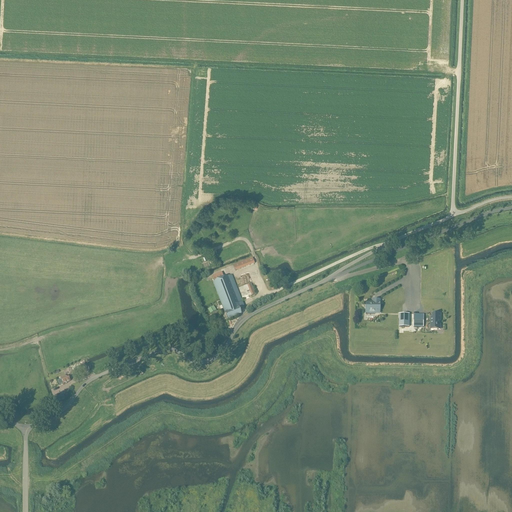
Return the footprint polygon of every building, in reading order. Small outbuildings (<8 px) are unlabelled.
[(252,257),(233,265),(237,272),(255,264),(252,257)] [(225,314),(239,309),(244,307),(231,275),(224,278),(222,272),(212,276),(214,282),(213,282),(225,314)] [(272,290),(278,287),(273,277),(267,280),(272,290)] [(256,293),(250,282),(247,284),(252,295),(256,293)] [(379,313),(380,300),(375,300),(375,303),(366,303),(365,314),(366,314),(366,312),(374,312),(374,313),(379,313)] [(228,319),(241,314),(239,309),(225,314),(224,314),(226,320),(228,319)] [(213,312),(207,316),(209,320),(218,314),(216,310),(216,311),(213,312)] [(410,314),(399,313),(399,327),(409,327),(410,314)] [(441,314),(436,314),(436,315),(433,315),(433,319),(431,319),(431,329),(437,329),(437,327),(438,327),(438,326),(440,326),(441,314)] [(414,315),(413,327),(424,327),(424,322),(421,321),(418,321),(418,315),(414,315)] [(63,384),(70,381),(68,376),(66,377),(65,375),(60,377),(61,379),(58,381),(59,385),(63,384)]
